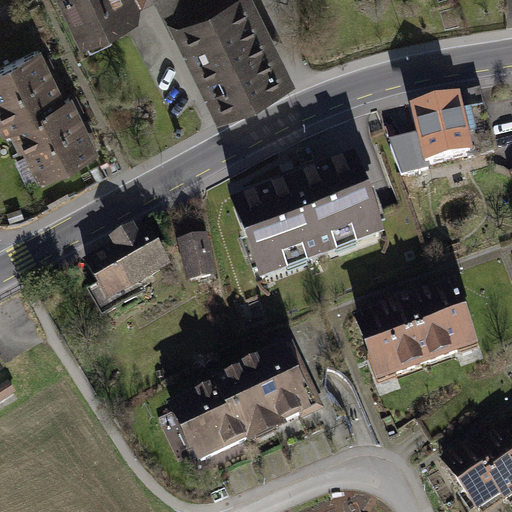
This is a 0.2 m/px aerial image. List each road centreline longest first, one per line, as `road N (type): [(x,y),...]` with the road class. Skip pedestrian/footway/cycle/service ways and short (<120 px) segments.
road 1 (tertiary): [(511,56),(314,101),(0,270)]
road 2 (residential): [(409,511),(394,486),(366,471),(250,511)]
road 3 (unknown): [(217,128),(145,6)]
